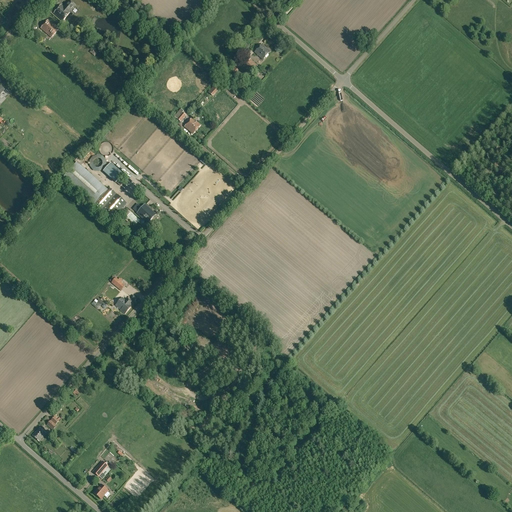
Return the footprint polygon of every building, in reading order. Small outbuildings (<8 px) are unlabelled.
[(63,21),(70,13),(76,6),(70,1),(64,7),(61,5),(54,13),(63,21)] [(47,14),(52,9),(48,6),(43,10),(47,14)] [(52,38),(59,29),(48,20),(41,28),(52,38)] [(263,60),(270,52),(262,44),(255,52),(263,60)] [(95,56),(98,52),(93,48),(89,52),(95,56)] [(257,66),(250,59),(243,66),(251,73),(257,66)] [(213,96),(219,90),(214,86),(208,92),(213,96)] [(174,117),(181,122),(186,116),(183,112),(184,111),(181,109),(174,117)] [(193,134),(201,125),(197,122),(196,123),(191,119),(184,127),(193,134)] [(13,133),(18,138),(22,134),(17,129),(13,133)] [(112,162),(108,166),(117,175),(121,172),(112,162)] [(94,207),(95,206),(108,191),(78,164),(64,179),(94,207)] [(116,182),(120,178),(107,167),(103,171),(116,182)] [(108,191),(95,206),(112,221),(127,204),(110,189),(108,191)] [(148,223),(155,215),(145,205),(138,213),(148,223)] [(126,286),(122,282),(123,281),(120,278),(118,280),(116,278),(111,283),(121,291),(126,286)] [(115,305),(120,310),(125,314),(132,306),(131,305),(132,303),(127,298),(126,300),(122,298),(115,305)] [(58,419),(55,416),(51,420),(56,425),(61,419),(59,418),(58,419)] [(56,425),(51,420),(47,425),(52,430),(57,426),(56,425)] [(39,442),(46,434),(40,428),(32,436),(39,442)] [(103,461),(93,472),(99,477),(109,467),(103,461)] [(108,492),(109,491),(101,484),(93,493),(101,499),(104,496),(107,498),(110,494),(108,492)]
